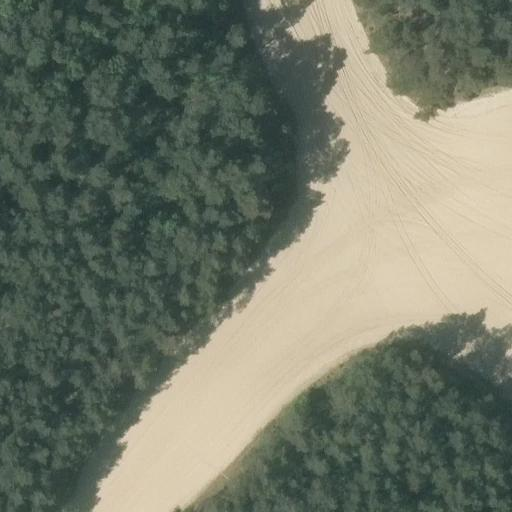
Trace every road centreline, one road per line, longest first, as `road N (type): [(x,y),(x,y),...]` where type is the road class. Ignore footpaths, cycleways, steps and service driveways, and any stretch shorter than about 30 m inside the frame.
road 1 (track): [(453,240),(295,319),(122,511)]
road 2 (track): [(511,238),(453,240),(412,229),(377,176),(299,0)]
